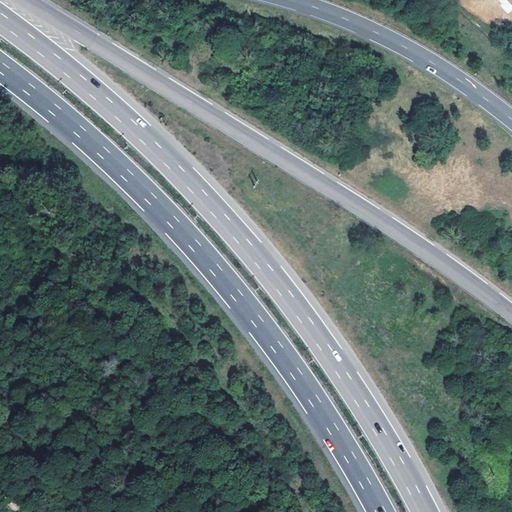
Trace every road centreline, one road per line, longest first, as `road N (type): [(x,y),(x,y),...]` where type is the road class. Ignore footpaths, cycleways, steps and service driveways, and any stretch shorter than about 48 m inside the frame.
road 1 (motorway): [(424,511),(339,369),(255,256),(127,122),(0,18)]
road 2 (motorway): [(0,69),(147,195),(226,281),(314,401),(381,511)]
road 3 (motorway): [(511,315),(420,248),(22,0)]
road 4 (motorway): [(286,0),(399,45),(511,121)]
